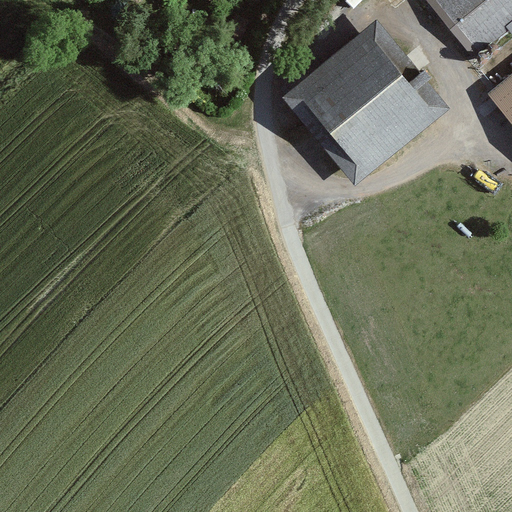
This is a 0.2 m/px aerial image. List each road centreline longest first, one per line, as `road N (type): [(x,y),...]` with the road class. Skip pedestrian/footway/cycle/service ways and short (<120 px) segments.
road 1 (track): [(409,511),(296,254),(265,123)]
road 2 (residential): [(265,123),(265,76),(296,0)]
